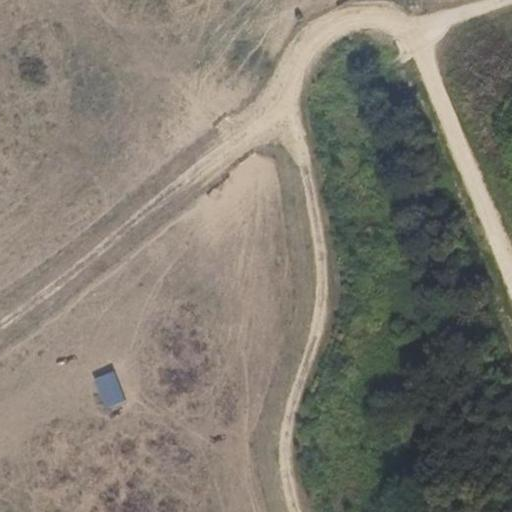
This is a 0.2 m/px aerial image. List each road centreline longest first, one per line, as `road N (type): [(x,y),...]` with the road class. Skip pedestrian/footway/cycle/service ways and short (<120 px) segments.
road 1 (track): [(297,511),(287,481),(287,432),(322,290),(288,84),(311,36),(336,24),(369,18),(407,30)]
road 2 (track): [(294,121),(236,146),(0,333)]
road 3 (track): [(511,260),(407,30)]
